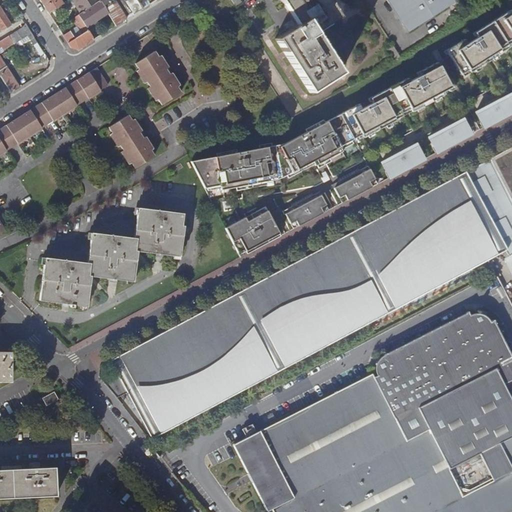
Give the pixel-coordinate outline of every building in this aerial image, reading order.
[(39,0),(48,13),(62,3),(60,0),(39,0)] [(71,0),(80,13),(99,0),(98,0),(71,0)] [(86,28),(107,13),(99,0),(80,13),(77,15),(86,28)] [(98,0),(99,0),(107,13),(115,25),(125,19),(112,0),(98,0)] [(112,0),(125,19),(133,14),(123,0),(112,0)] [(123,0),(133,14),(141,9),(139,5),(135,0),(123,0)] [(329,0),(281,0),(297,25),(276,39),(310,92),(340,72),(315,33),(340,16),(329,0)] [(386,0),(410,36),(457,6),(452,0),(386,0)] [(0,8),(0,39),(0,40),(2,39),(7,36),(14,31),(0,8)] [(464,39),(446,50),(461,74),(469,69),(470,72),(502,52),(500,49),(511,41),(511,12),(511,10),(475,33),(477,37),(467,44),(464,39)] [(77,49),(93,39),(86,28),(77,15),(71,19),(76,27),(81,34),(74,38),(69,31),(62,35),(70,48),(77,49)] [(37,43),(25,24),(21,27),(26,35),(33,46),(37,43)] [(21,27),(14,31),(7,36),(12,44),(26,35),(21,27)] [(76,27),(69,31),(74,38),(81,34),(76,27)] [(0,76),(10,92),(19,87),(0,57),(0,48),(6,45),(2,39),(0,40),(0,76)] [(393,45),(400,56),(406,52),(399,41),(393,45)] [(157,100),(161,106),(179,94),(175,88),(168,76),(164,71),(157,59),(153,53),(134,65),(138,71),(146,83),(149,88),(157,100)] [(157,59),(164,71),(167,69),(159,57),(157,59)] [(360,104),(341,114),(354,139),(362,135),(364,138),(396,120),(394,117),(410,108),(412,112),(444,94),(443,91),(450,87),(437,62),(419,72),(421,75),(410,81),(408,78),(371,98),(373,103),(362,109),(360,104)] [(0,154),(106,86),(95,69),(75,81),(77,84),(66,91),(64,89),(41,104),(43,107),(32,114),(30,111),(6,126),(8,129),(0,134),(0,235),(5,233),(0,225),(0,154)] [(143,84),(146,83),(138,71),(136,72),(143,84)] [(168,76),(175,88),(178,86),(171,75),(168,76)] [(154,101),(157,100),(149,88),(147,90),(154,101)] [(511,98),(509,92),(475,111),(481,122),(486,119),(489,124),(511,112),(511,110),(510,106),(511,104),(511,98)] [(340,147),(354,139),(341,114),(286,144),(190,163),(200,181),(204,189),(207,189),(210,187),(213,186),(213,188),(219,186),(220,191),(240,187),(239,182),(249,180),(250,185),(272,181),(277,179),(280,178),(283,177),(313,161),(322,156),(325,161),(343,151),(340,147)] [(127,117),(109,128),(112,134),(120,146),(123,152),(131,164),(134,169),(153,158),(149,152),(142,140),(138,134),(131,123),(127,117)] [(463,118),(428,136),(434,147),(439,144),(442,149),(466,137),(463,131),(468,128),(463,118)] [(134,121),(131,123),(138,134),(141,133),(134,121)] [(120,146),(112,134),(110,136),(117,148),(120,146)] [(142,140),(149,152),(152,150),(145,138),(142,140)] [(415,143),(381,162),(386,172),(392,169),(395,175),(418,162),(416,156),(421,153),(415,143)] [(126,393),(151,439),(277,372),(276,369),(283,366),(284,368),(389,312),(388,310),(394,306),(395,309),(499,254),(497,250),(503,247),(505,250),(507,249),(511,245),(511,145),(489,157),(490,158),(466,170),(465,170),(353,230),(354,233),(348,236),(347,233),(241,290),(242,292),(236,296),(234,293),(109,360),(114,371),(99,379),(113,395),(121,391),(123,394),(126,393)] [(128,165),(131,164),(123,152),(120,153),(128,165)] [(344,195),(347,200),(372,187),(369,181),(375,178),(368,166),(343,179),(344,182),(333,188),(338,198),(344,195)] [(295,221),(298,226),(323,213),(320,208),(326,205),(320,195),(313,199),(311,196),(282,211),(284,215),(285,215),(289,224),(295,221)] [(240,220),(224,228),(238,255),(266,240),(267,242),(280,236),(265,207),(250,215),(244,218),(245,220),(241,222),(240,220)] [(44,258),(39,301),(70,305),(70,307),(73,308),(74,305),(86,307),(90,276),(133,282),(136,251),(179,257),(183,227),(180,227),(182,215),(137,209),(133,239),(91,234),(87,264),(44,258)] [(271,509),(272,511),(511,511),(511,354),(493,318),(490,320),(489,318),(487,316),(486,315),(484,313),(482,313),(480,312),(478,312),(475,312),(474,312),(472,312),(470,313),(468,310),(384,354),(382,355),(380,356),(379,358),(378,360),(377,362),(377,364),(376,366),(376,368),(376,370),(376,371),(376,373),(377,375),(374,376),(372,373),(259,431),(233,445),(266,511),(271,509)] [(12,354),(0,354),(0,382),(12,382),(12,354)] [(53,393),(42,399),(46,406),(57,400),(53,393)] [(0,499),(56,497),(54,468),(38,469),(38,465),(30,465),(31,469),(0,470),(0,499)]
